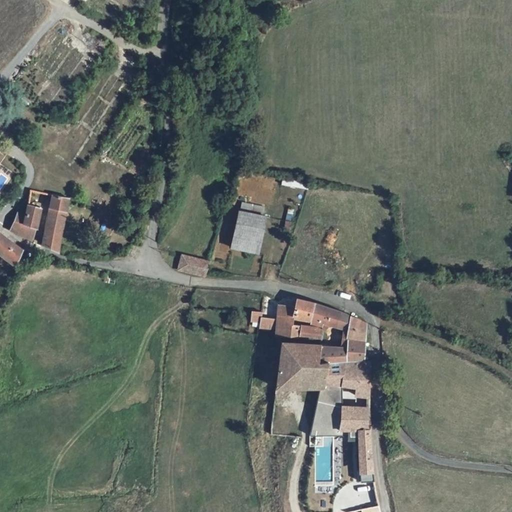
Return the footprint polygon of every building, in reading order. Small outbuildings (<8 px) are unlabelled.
[(34,239),(47,193),(30,190),(25,213),(17,211),(9,231),(34,239)] [(41,244),(59,250),(70,197),(51,194),(41,244)] [(259,224),(235,217),(224,255),(251,262),(259,224)] [(17,254),(0,241),(0,260),(11,269),(17,254)] [(206,262),(183,255),(179,268),(202,275),(206,262)] [(291,302),(290,309),(289,322),(314,325),(315,332),(323,332),(325,328),(335,329),(338,313),(291,302)] [(274,323),(273,331),(288,332),(289,322),(290,309),(275,308),(274,323)] [(256,328),(256,335),(273,336),(273,331),(274,323),(257,321),(257,317),(245,316),(244,326),(256,328)] [(314,347),(314,360),(356,362),(363,323),(347,317),(341,350),(314,347)] [(289,322),(288,332),(302,333),(315,333),(315,332),(314,325),(289,322)] [(272,339),(302,340),(302,333),(288,332),(273,331),(273,336),(272,339)] [(356,362),(314,360),(314,347),(277,345),(272,392),(318,394),(320,388),(349,389),(349,397),(363,398),(364,362),(356,362)] [(366,469),(365,437),(362,409),(355,410),(341,411),(327,411),(313,409),(310,431),(328,432),(345,431),(352,430),(355,470),(366,469)] [(306,483),(305,473),(296,473),(296,484),(306,483)]
